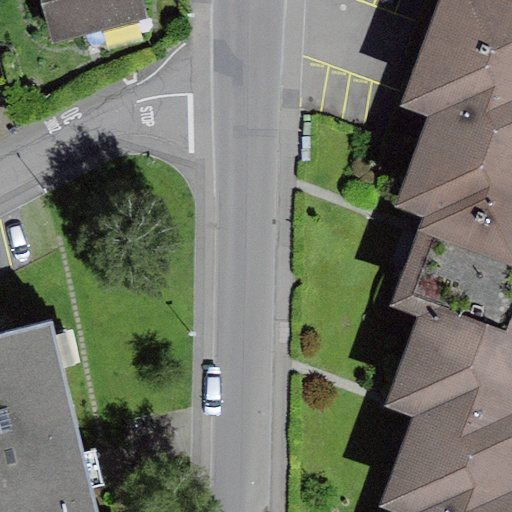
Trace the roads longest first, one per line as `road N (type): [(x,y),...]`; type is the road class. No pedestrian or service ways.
road 1 (residential): [(245,59),(238,511)]
road 2 (residential): [(0,183),(245,59)]
